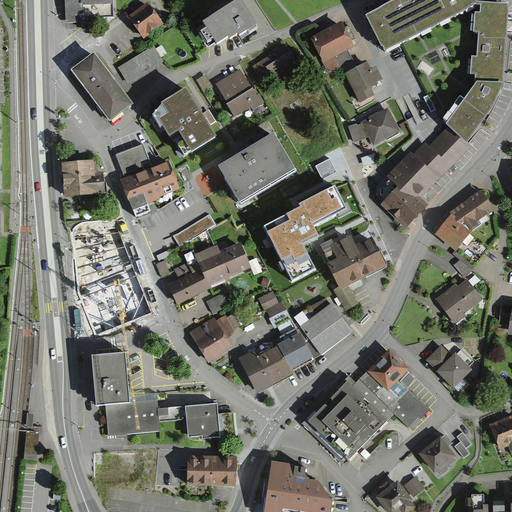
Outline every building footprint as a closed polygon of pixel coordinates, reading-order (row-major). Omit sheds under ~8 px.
[(65,0),(66,24),(85,23),(84,15),(113,14),(111,0),(65,0)] [(214,39),(217,44),(229,36),(230,38),(238,32),(242,39),(260,27),(241,0),(234,0),(202,22),(206,27),(202,31),(209,42),(214,39)] [(479,2),(478,0),(392,0),(365,14),(381,45),(383,45),(386,50),(479,2)] [(449,126),(467,142),(476,131),(489,113),(493,107),(503,83),(506,46),(507,13),(508,3),(478,1),(477,5),(481,5),(481,11),(475,11),(473,31),(479,31),(477,56),(472,55),(470,74),(475,74),(475,83),(446,124),(449,126)] [(127,17),(143,38),(163,23),(147,2),(127,17)] [(342,24),(310,40),(329,76),(340,69),(338,65),(352,58),(348,52),(355,48),(342,24)] [(119,67),(128,83),(164,61),(154,45),(119,67)] [(284,48),(252,67),(262,84),(294,65),(284,48)] [(95,53),(72,70),(109,120),(132,103),(95,53)] [(343,76),(345,75),(360,105),(375,97),(371,90),(379,86),(378,83),(383,81),(377,68),(371,71),(368,64),(358,69),(352,58),(338,65),(340,69),(343,76)] [(240,70),(216,85),(235,116),(251,106),(252,109),(264,101),(260,94),(257,96),(240,70)] [(206,74),(197,80),(205,93),(214,87),(206,74)] [(201,111),(202,110),(192,94),(190,95),(185,87),(161,102),(162,103),(152,116),(160,128),(163,126),(168,136),(172,133),(185,152),(191,148),(193,150),(216,135),(206,119),(203,114),(201,111)] [(429,95),(424,98),(431,111),(435,109),(429,95)] [(388,107),(361,122),(362,124),(369,136),(374,145),(386,139),(387,138),(388,140),(399,133),(398,132),(400,131),(388,107)] [(209,110),(203,114),(206,119),(207,118),(211,125),(216,121),(209,110)] [(362,140),(369,136),(362,124),(358,125),(357,123),(349,126),(354,142),(362,140)] [(467,142),(449,126),(429,146),(425,142),(387,178),(397,186),(381,203),(405,227),(427,205),(420,198),(471,146),(467,142)] [(240,204),(296,171),(273,133),(218,166),(240,204)] [(151,157),(158,155),(154,140),(147,142),(151,157)] [(143,145),(116,155),(125,178),(145,170),(142,163),(149,160),(143,145)] [(375,153),(361,158),(364,166),(378,161),(375,153)] [(95,159),(62,162),(65,197),(105,193),(104,172),(96,172),(95,159)] [(330,159),(316,166),(323,179),(337,172),(330,159)] [(125,178),(121,180),(137,216),(150,210),(148,205),(162,199),(161,197),(181,188),(169,160),(145,170),(125,178)] [(265,227),(294,282),(317,270),(303,244),(317,236),(313,227),(347,210),(335,187),(299,205),(301,208),(265,227)] [(452,214),(436,235),(456,250),(475,266),(487,250),(468,235),(482,223),(479,221),(495,207),(480,189),(450,213),(452,214)] [(179,233),(173,236),(178,245),(188,240),(215,225),(210,215),(179,233)] [(118,218),(70,223),(75,295),(83,322),(158,315),(118,218)] [(387,265),(372,236),(355,245),(349,234),(344,237),(332,243),(331,240),(321,246),(331,264),(329,265),(341,287),(334,291),(345,310),(357,303),(348,286),(387,265)] [(174,270),(179,280),(168,285),(177,305),(231,280),(230,277),(252,267),(240,242),(221,251),(218,244),(193,256),(191,252),(185,255),(189,263),(174,270)] [(169,250),(157,256),(159,261),(171,255),(169,250)] [(475,266),(456,250),(453,254),(460,260),(472,270),(475,266)] [(472,270),(460,260),(454,265),(465,277),(472,270)] [(165,261),(156,264),(161,276),(170,273),(165,261)] [(476,275),(469,281),(473,286),(481,280),(476,275)] [(455,283),(435,298),(454,323),(465,315),(464,313),(483,300),(473,286),(469,281),(467,279),(457,286),(455,283)] [(282,335),(297,328),(283,301),(280,303),(274,291),(259,298),(265,310),(267,309),(271,318),(269,318),(275,328),(278,326),(282,335)] [(227,292),(207,302),(213,313),(232,303),(227,292)] [(330,304),(326,298),(310,307),(316,315),(309,320),(302,311),(294,317),(302,327),(322,354),(322,355),(352,332),(332,303),(330,304)] [(215,318),(191,332),(208,362),(233,347),(227,338),(233,335),(235,331),(234,329),(241,324),(235,314),(227,318),(226,316),(217,321),(215,318)] [(298,330),(315,358),(322,354),(302,327),(298,330)] [(297,328),(282,335),(280,336),(281,337),(276,339),(292,370),(315,358),(298,330),(297,328)] [(276,339),(239,358),(258,393),(294,374),(292,370),(276,339)] [(456,352),(453,355),(443,345),(428,361),(438,371),(455,388),(473,369),(469,366),(473,361),(461,350),(457,354),(456,352)] [(390,350),(352,387),(385,421),(394,413),(409,428),(429,408),(408,389),(415,379),(408,373),(410,371),(390,350)] [(126,352),(92,355),(93,370),(96,405),(106,405),(130,403),(126,352)] [(326,404),(309,421),(349,464),(366,447),(364,444),(385,421),(352,387),(347,382),(331,398),(335,404),(330,409),(326,404)] [(157,401),(106,405),(109,435),(159,431),(159,421),(158,409),(157,401)] [(218,403),(185,406),(186,419),(188,436),(202,435),(202,439),(220,438),(236,436),(234,412),(219,414),(218,403)] [(185,406),(158,409),(159,421),(186,419),(185,406)] [(511,416),(489,426),(499,451),(511,446),(511,416)] [(38,460),(41,432),(27,430),(23,458),(38,460)] [(459,442),(453,447),(461,458),(468,453),(464,448),(469,445),(461,433),(455,437),(459,442)] [(439,438),(418,452),(436,479),(448,471),(442,463),(452,456),(439,438)] [(237,457),(190,455),(189,485),(236,487),(237,457)] [(329,511),(332,496),(318,479),(309,477),(304,466),(273,461),(265,511),(329,511)] [(416,476),(405,485),(414,497),(426,488),(416,476)] [(398,479),(376,496),(387,511),(397,511),(401,509),(402,511),(407,511),(415,506),(411,501),(414,499),(398,479)] [(511,511),(511,493),(508,494),(509,507),(483,508),(483,495),(466,495),(466,511),(511,511)]
